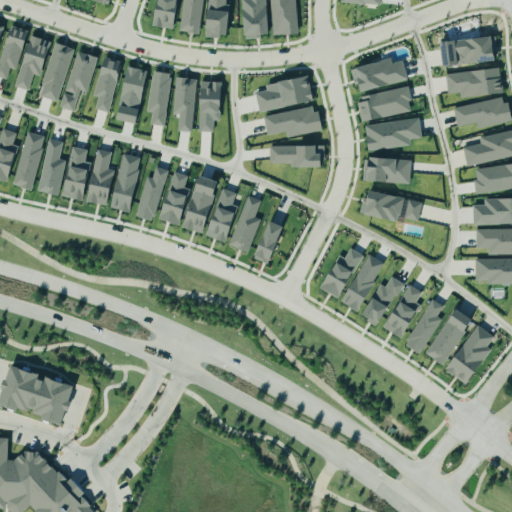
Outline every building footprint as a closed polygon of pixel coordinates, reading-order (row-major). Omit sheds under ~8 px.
[(175,30),(179,0),(158,0),(155,27),(175,30)] [(203,0),(183,0),(180,32),(200,34),(203,0)] [(229,38),(232,6),(227,5),(226,0),(208,0),(206,36),(229,38)] [(244,0),(246,38),(270,36),(268,0),(244,0)] [(299,35),(296,0),(271,0),(274,36),(299,35)] [(0,60),(0,77),(7,80),(10,69),(17,71),(29,33),(11,27),(0,60)] [(17,88),(29,91),(33,75),(43,77),(50,41),(28,36),(17,88)] [(442,42),(444,66),(498,62),(496,37),(442,42)] [(75,49),(56,43),(39,97),(58,103),(75,49)] [(97,57),(76,52),(62,109),(75,112),(80,91),(88,93),(97,57)] [(365,92),(408,80),(403,61),(393,64),(392,59),(351,70),(354,82),(362,80),(365,92)] [(136,125),(150,73),(130,67),(116,119),(136,125)] [(446,73),(448,94),(460,93),(460,98),(503,94),(501,69),(446,73)] [(171,74),(153,72),(148,113),(152,114),(151,125),(165,127),(171,74)] [(257,93),(260,112),(314,102),(309,77),(266,85),(267,91),(257,93)] [(172,114),(180,115),(177,131),(191,133),(198,81),(177,78),(172,114)] [(223,83),(200,82),(199,132),(213,132),(214,121),(222,121),(223,83)] [(408,88),(358,97),(363,122),(413,112),(408,88)] [(454,108),(458,127),(476,123),(477,129),(511,122),(507,97),(454,108)] [(268,136),(286,132),(287,138),(322,132),(317,107),(264,116),(268,136)] [(422,139),(420,119),(366,125),(369,151),(411,146),(410,140),(422,139)] [(17,134),(3,130),(0,138),(0,180),(9,183),(19,147),(13,146),(17,134)] [(511,131),(479,138),(480,144),(464,148),(467,166),(511,157),(511,131)] [(45,136),(26,133),(15,187),(34,191),(45,136)] [(66,161),(60,160),(63,143),(49,140),(38,192),(59,196),(66,161)] [(270,147),(271,164),(291,164),(291,169),(325,167),(324,146),(270,147)] [(64,198),(84,201),(91,163),(86,162),(88,150),(73,148),(64,198)] [(110,206),(113,171),(109,171),(111,152),(95,151),(90,204),(110,206)] [(143,159),(125,155),(111,209),(129,213),(143,159)] [(412,160),(364,158),(363,182),(411,184),(412,160)] [(511,165),(474,168),(476,194),(511,191),(511,165)] [(146,177),(137,217),(156,221),(167,170),(156,168),(154,178),(146,177)] [(182,226),(190,190),(186,189),(188,176),(172,172),(161,221),(182,226)] [(205,235),(219,182),(199,176),(185,229),(205,235)] [(204,235),(225,244),(240,210),(232,206),(237,195),(224,189),(204,235)] [(361,214),(398,222),(399,217),(419,222),(423,203),(367,190),(361,214)] [(228,245),(248,253),(262,220),(255,218),(262,201),(249,196),(228,245)] [(511,198),(484,200),(485,206),(473,206),(474,226),(511,224),(511,198)] [(255,260),(271,266),(286,228),(270,221),(255,260)] [(511,254),(511,229),(476,230),(477,249),(488,249),(489,256),(511,254)] [(364,256),(351,249),(345,259),(340,256),(322,290),(340,300),(364,256)] [(361,313),(384,264),(367,256),(344,305),(361,313)] [(511,259),(475,260),(476,281),(487,281),(487,285),(511,284),(511,259)] [(403,284),(392,278),(386,288),(381,285),(364,318),(380,327),(403,284)] [(422,305),(418,303),(423,292),(408,285),(385,330),(404,340),(422,305)] [(420,354),(443,320),(438,317),(444,307),(433,300),(405,344),(420,354)] [(426,354),(443,366),(471,326),(454,314),(426,354)] [(468,386),(493,350),(488,347),(495,338),(478,326),(447,371),(468,386)] [(76,387),(49,380),(50,379),(11,368),(0,405),(35,415),(35,417),(65,426),(76,387)] [(85,490),(74,481),(70,481),(36,453),(23,452),(16,461),(8,461),(9,439),(0,439),(0,509),(7,510),(7,509),(10,511),(24,511),(29,507),(34,511),(93,511),(94,506),(85,499),(85,490)]
